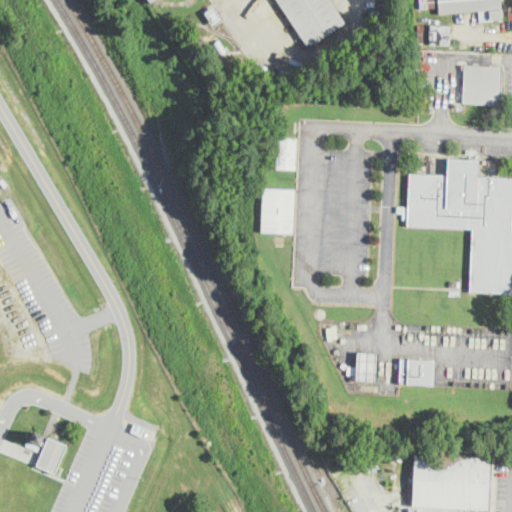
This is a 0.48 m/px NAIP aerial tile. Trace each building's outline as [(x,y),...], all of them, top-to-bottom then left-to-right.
[(331,0),(346,22),(309,47),(277,0),(331,0)] [(501,0),(503,20),(480,22),(478,11),(457,13),(457,18),(451,18),(450,13),(440,14),(439,7),(420,9),(419,0),(501,0)] [(215,5),(224,18),(213,25),(204,12),(215,5)] [(451,27),(449,46),(417,44),(418,25),(451,27)] [(227,49),(222,53),(214,42),(219,38),(227,49)] [(503,67),(501,105),(463,103),(465,65),(503,67)] [(298,138),(297,169),(277,168),(279,137),(298,138)] [(480,160),(479,176),(511,178),(511,293),(470,291),(473,229),(408,226),(408,219),(402,219),(403,213),(397,213),(397,205),(409,206),(410,173),(448,175),(449,158),(480,160)] [(295,216),(294,234),(262,232),(265,188),(296,189),(295,216)] [(357,351),(363,352),(378,353),(377,381),(356,380),(356,375),(347,374),(348,366),(356,366),(357,351)] [(434,360),(433,385),(400,383),(401,359),(434,360)] [(135,422),(138,423),(147,427),(143,436),(131,431),(135,422)] [(41,440),(47,442),(49,437),(67,445),(55,473),(37,465),(45,446),(40,443),(39,445),(29,441),(34,430),(44,435),(41,440)] [(28,441),(41,446),(39,451),(26,446),(26,444),(25,444),(26,442),(27,442),(28,441)] [(413,452),(488,457),(486,509),(409,505),(413,452)]
